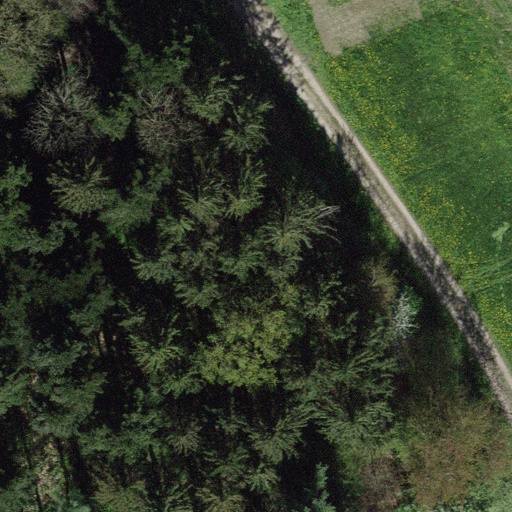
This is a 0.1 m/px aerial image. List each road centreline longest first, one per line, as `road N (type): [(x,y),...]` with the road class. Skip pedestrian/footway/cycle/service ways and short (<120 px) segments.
road 1 (track): [(241,0),(455,304),(511,406)]
road 2 (track): [(150,0),(0,81)]
